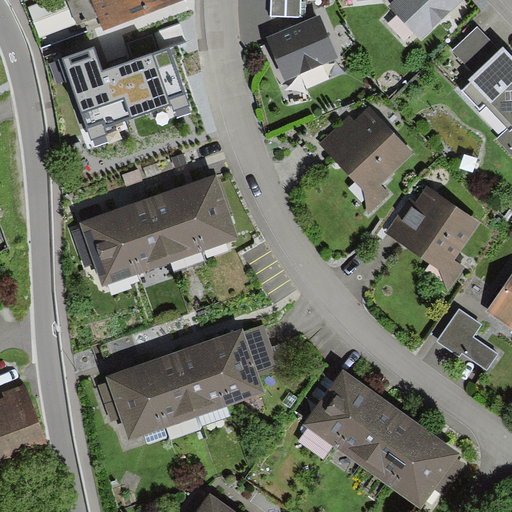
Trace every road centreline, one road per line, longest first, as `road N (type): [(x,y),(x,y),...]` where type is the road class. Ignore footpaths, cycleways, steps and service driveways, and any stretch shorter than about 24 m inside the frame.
road 1 (residential): [(511,444),(382,350),(312,277),(239,118),(221,0)]
road 2 (residential): [(0,21),(19,66),(35,152),(45,328),(75,511)]
